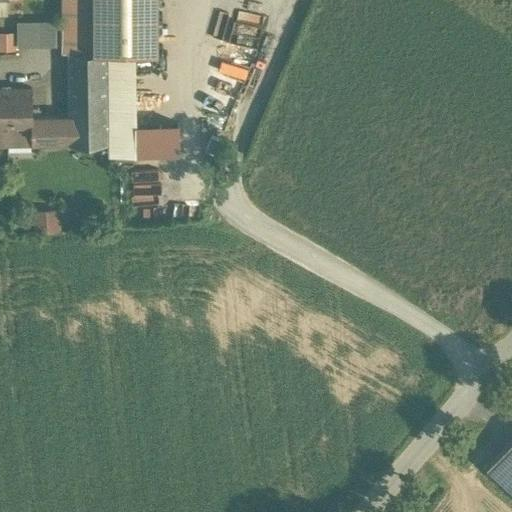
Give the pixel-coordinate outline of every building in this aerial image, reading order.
[(157,0),(60,0),(61,51),(68,51),(106,51),(135,50),(158,50),(157,0)] [(52,19),(38,20),(38,44),(52,44),(52,19)] [(38,20),(17,20),(17,44),(38,44),(38,20)] [(0,30),(0,48),(17,47),(16,29),(0,30)] [(135,50),(106,51),(107,143),(125,143),(125,154),(180,152),(179,122),(136,123),(135,50)] [(106,51),(68,51),(70,116),(70,144),(71,144),(107,143),(106,51)] [(33,116),(32,87),(0,87),(0,144),(70,144),(70,116),(33,116)] [(35,226),(60,226),(60,207),(35,207),(35,226)] [(511,438),(486,467),(511,489),(511,438)]
